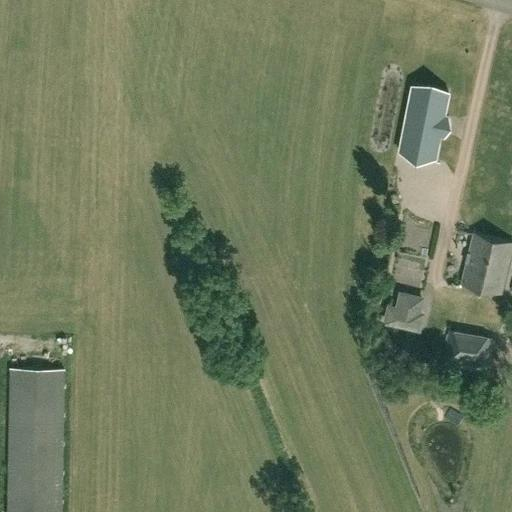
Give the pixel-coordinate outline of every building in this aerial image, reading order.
[(443,116),(448,92),(413,85),(400,150),(435,157),(440,131),(446,132),(449,118),(443,116)] [(511,247),(511,241),(474,232),(462,282),(501,292),(511,247)] [(383,322),(421,331),(426,311),(422,310),(425,295),(400,289),(396,305),(388,303),(383,322)] [(493,337),(449,329),(443,363),(487,371),(493,337)] [(61,511),(64,367),(11,366),(8,511),(61,511)]
